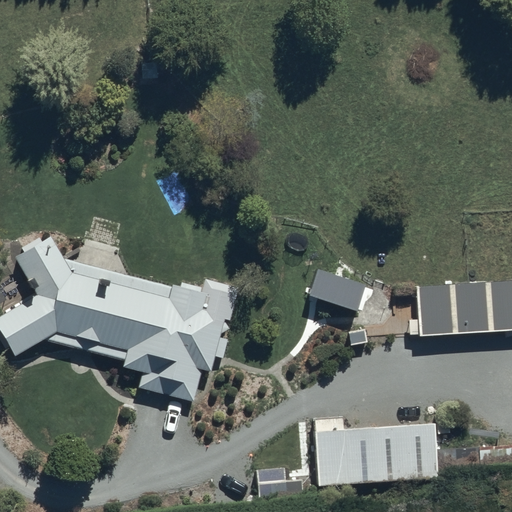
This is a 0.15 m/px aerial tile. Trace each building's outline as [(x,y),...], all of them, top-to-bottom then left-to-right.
[(492,213),(452,215),(453,231),(484,230),(484,224),(492,224),(492,213)] [(179,291),(63,262),(50,240),(41,245),(37,240),(20,250),(23,254),(15,259),(38,298),(0,320),(0,338),(14,362),(44,345),(124,365),(123,372),(143,377),(140,390),(193,403),(201,374),(210,376),(214,361),(222,363),(228,343),(220,341),(221,335),(227,336),(229,327),(224,326),(225,323),(230,324),(238,292),(203,283),(201,293),(180,287),(179,291)] [(511,284),(415,291),(418,340),(511,334),(511,284)] [(511,448),(436,453),(435,437),(449,436),(448,424),(343,431),(342,420),(312,421),(316,490),(438,483),(438,476),(511,471),(511,448)] [(285,484),(284,473),(256,474),(257,506),(302,504),(301,484),(285,484)]
